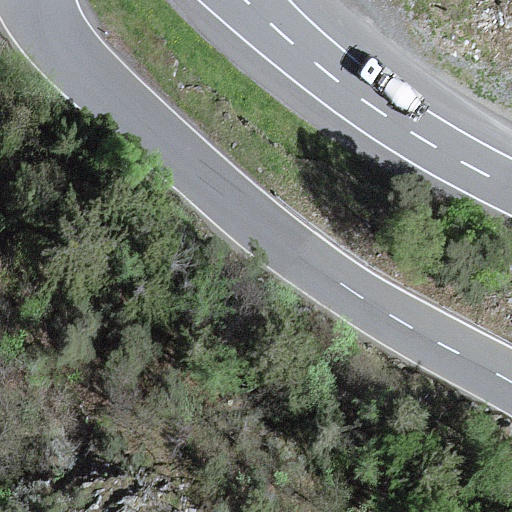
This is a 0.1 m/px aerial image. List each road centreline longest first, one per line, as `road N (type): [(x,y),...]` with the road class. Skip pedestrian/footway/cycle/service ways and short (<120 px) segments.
road 1 (tertiary): [(33,0),(63,49),(175,155),(374,305),(511,381)]
road 2 (tertiary): [(511,186),(338,81),(246,0)]
